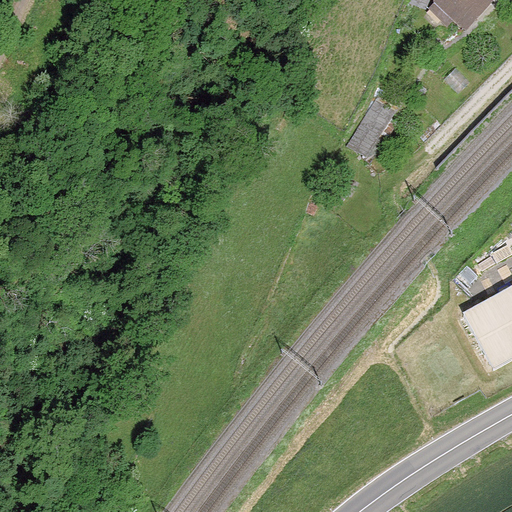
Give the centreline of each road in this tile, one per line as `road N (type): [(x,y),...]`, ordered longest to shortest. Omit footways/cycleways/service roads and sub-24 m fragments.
road 1 (primary): [(364,511),(511,416)]
road 2 (track): [(418,165),(511,67)]
